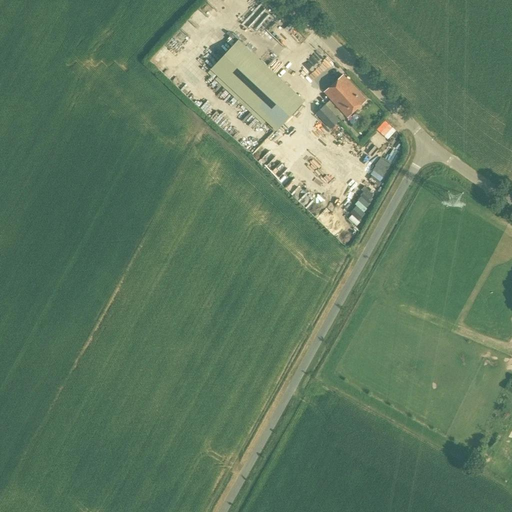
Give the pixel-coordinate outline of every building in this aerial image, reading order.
[(300,41),(304,36),(297,29),(290,36),(293,40),(295,37),(300,41)] [(230,75),(217,63),(210,70),(223,82),(230,75)] [(347,117),(366,99),(343,74),(324,92),(347,117)] [(305,101),(283,81),(255,110),(269,124),(277,131),(305,101)] [(330,129),(340,120),(325,104),(315,113),(330,129)] [(382,156),(370,178),(381,185),(394,163),(382,156)] [(316,170),(323,179),(330,173),(324,164),(316,170)] [(359,205),(349,216),(357,223),(380,196),(368,186),(355,202),(359,205)]
